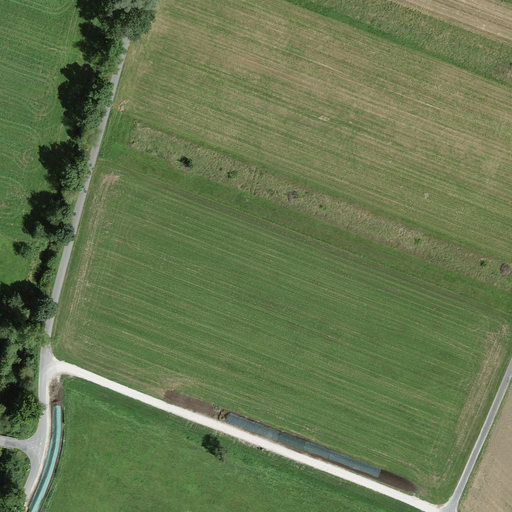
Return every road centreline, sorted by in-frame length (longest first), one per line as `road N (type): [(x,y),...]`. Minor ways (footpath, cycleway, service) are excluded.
road 1 (track): [(138,0),(58,278),(44,347),(40,449),(19,511)]
road 2 (track): [(43,365),(61,365),(429,511)]
road 3 (track): [(511,361),(445,511)]
